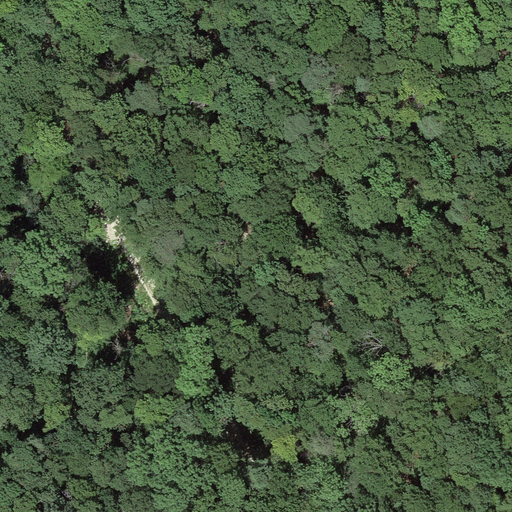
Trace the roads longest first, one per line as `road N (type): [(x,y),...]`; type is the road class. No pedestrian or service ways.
road 1 (track): [(274,511),(96,192),(41,29),(41,0)]
road 2 (track): [(343,511),(293,363),(230,116),(221,0)]
